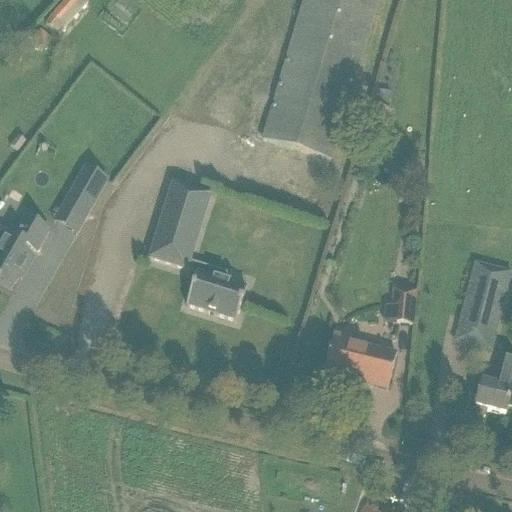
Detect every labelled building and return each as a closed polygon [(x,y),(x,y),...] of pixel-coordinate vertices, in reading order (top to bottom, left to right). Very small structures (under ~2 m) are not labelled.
[(58,37),(92,6),(85,0),(65,0),(43,21),(58,37)] [(303,0),(260,142),(331,163),(378,0),(303,0)] [(40,31),(32,41),(39,47),(47,37),(40,31)] [(363,141),(383,146),(391,114),(371,109),(363,141)] [(16,137),(9,147),(17,153),(24,143),(16,137)] [(84,170),(64,205),(87,218),(107,183),(84,170)] [(148,262),(186,274),(210,197),(198,193),(197,196),(182,192),(183,189),(172,185),(148,262)] [(0,286),(10,292),(17,280),(32,253),(36,255),(48,233),(24,220),(16,233),(13,240),(1,233),(0,234),(0,286)] [(490,355),(511,276),(473,266),(452,345),(490,355)] [(185,309),(235,325),(246,291),(228,285),(231,277),(211,271),(209,279),(196,275),(185,309)] [(381,325),(412,328),(416,292),(391,290),(389,309),(383,308),(381,325)] [(387,393),(395,358),(349,347),(351,340),(333,336),(331,342),(323,377),(387,393)] [(511,394),(510,394),(511,388),(511,364),(499,361),(492,388),(475,383),(472,398),(477,400),(474,410),(504,418),(506,410),(511,411),(511,394)]
